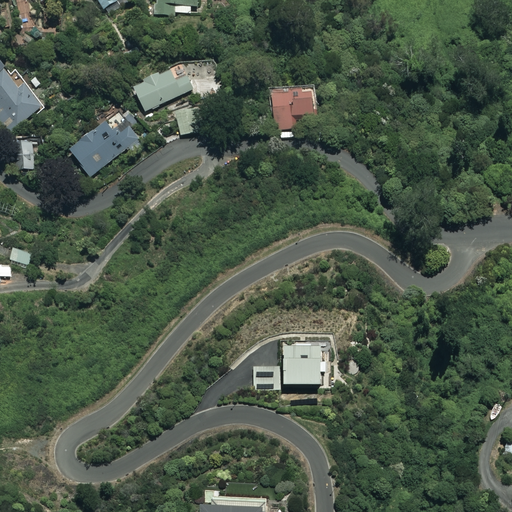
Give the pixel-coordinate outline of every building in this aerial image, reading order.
[(118,0),(98,0),(106,11),(118,4),(116,1),(118,0)] [(201,0),(159,0),(158,16),(176,17),(176,14),(192,15),(192,8),(200,9),(201,0)] [(196,90),(184,67),(136,90),(148,114),(196,90)] [(22,93),(8,74),(0,79),(0,104),(1,107),(0,107),(0,123),(8,135),(45,109),(30,88),(22,93)] [(319,119),(317,94),(277,97),(279,133),(298,132),(297,121),(319,119)] [(207,135),(204,115),(181,118),(184,138),(207,135)] [(115,133),(109,125),(73,153),(92,178),(141,142),(127,124),(115,133)] [(39,171),(39,140),(18,140),(18,171),(39,171)] [(34,256),(15,250),(11,264),(30,270),(34,256)] [(328,349),(289,348),(288,388),(327,389),(328,349)] [(281,368),(255,369),(256,392),(282,391),(281,368)] [(266,511),(267,500),(217,498),(216,509),(205,509),(205,511),(266,511)]
